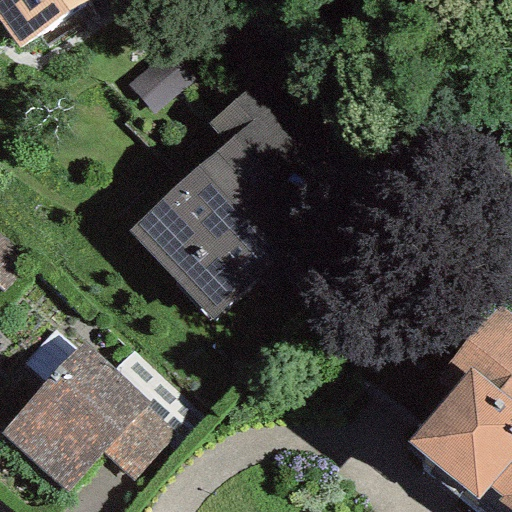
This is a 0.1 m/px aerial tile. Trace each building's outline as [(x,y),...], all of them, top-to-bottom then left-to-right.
[(0,0),(0,26),(15,48),(85,0),(0,0)] [(225,143),(128,229),(213,325),(365,191),(280,95),(262,75),(208,123),(225,143)] [(0,278),(20,256),(0,237),(0,278)] [(511,315),(497,303),(449,359),(467,373),(408,442),(477,501),(488,489),(511,509),(511,315)] [(1,432),(66,492),(103,454),(142,407),(148,402),(83,343),(1,432)] [(183,442),(142,407),(103,454),(144,488),(183,442)]
